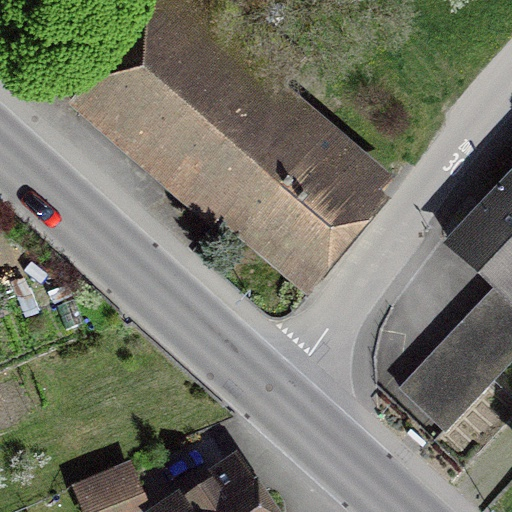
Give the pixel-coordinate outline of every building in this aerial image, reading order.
[(174,0),(173,0),(84,111),(303,287),(375,197),(259,104),(291,64),(248,30),(272,0),(193,0),(186,9),(174,0)] [(511,187),(502,198),(511,207),(511,187)] [(495,290),(511,304),(511,303),(511,207),(502,198),(452,248),(495,290)] [(495,290),(400,391),(446,434),(511,363),(511,305),(511,304),(495,290)] [(130,470),(77,490),(84,511),(111,511),(142,500),(130,470)] [(257,511),(232,476),(181,511),(257,511)]
